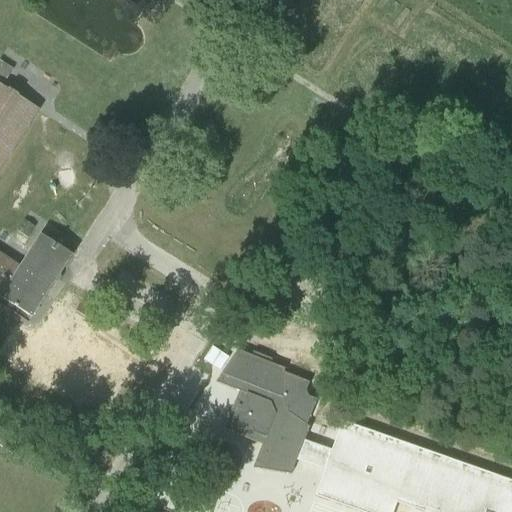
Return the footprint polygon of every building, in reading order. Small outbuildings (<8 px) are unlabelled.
[(14,70),(5,65),(0,62),(0,61),(0,294),(4,297),(3,298),(33,318),(73,256),(43,236),(22,268),(0,253),(0,173),(40,111),(20,98),(21,96),(11,90),(10,92),(3,87),(14,70)] [(35,227),(24,221),(23,220),(17,232),(28,239),(35,227)] [(300,248),(299,255),(298,261),(319,266),(309,320),(333,324),(346,257),(300,248)] [(49,305),(15,362),(102,414),(113,396),(129,406),(152,366),(49,305)] [(215,383),(242,394),(229,428),(263,441),(252,469),(291,475),(297,461),(300,462),(308,445),(304,443),(310,428),(307,426),(317,401),(308,398),(306,392),(309,384),(284,374),(285,370),(271,364),(271,360),(254,353),(254,357),(238,351),(215,383)] [(453,511),(457,501),(495,511),(511,511),(511,480),(364,437),(354,469),(442,496),(437,511),(453,511)]
